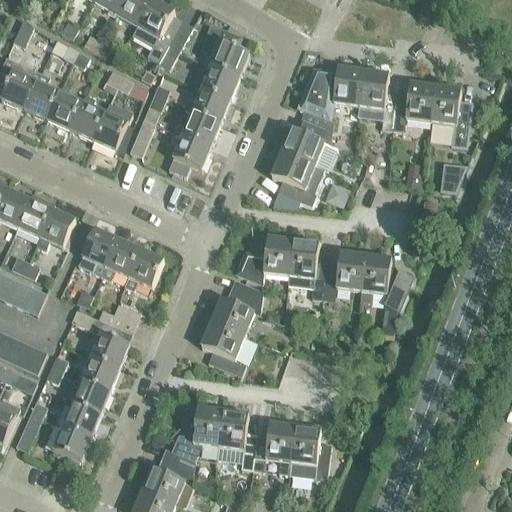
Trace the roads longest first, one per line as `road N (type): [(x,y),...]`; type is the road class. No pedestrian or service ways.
road 1 (tertiary): [(392,511),(511,202)]
road 2 (residential): [(210,250),(0,156)]
road 3 (residential): [(224,215),(292,44)]
road 4 (residential): [(292,44),(463,60)]
road 5 (residential): [(393,230),(224,215)]
road 6 (residential): [(317,403),(157,387)]
road 7 (residential): [(157,387),(210,250)]
road 8 (residential): [(102,511),(157,387)]
